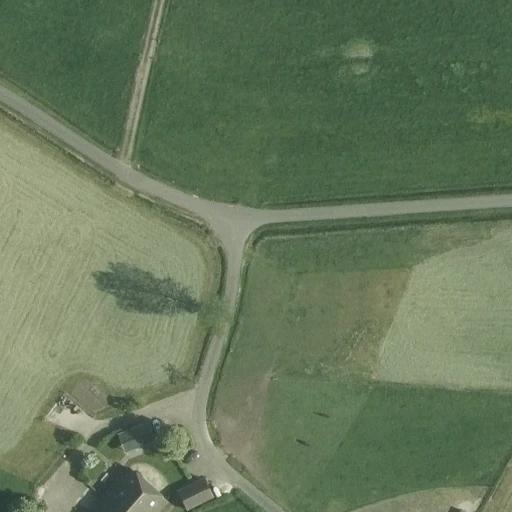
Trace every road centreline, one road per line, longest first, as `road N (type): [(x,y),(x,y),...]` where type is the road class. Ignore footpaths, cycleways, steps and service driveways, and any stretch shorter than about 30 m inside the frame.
road 1 (unclassified): [(271,511),(195,439),(195,406),(231,271),(233,221)]
road 2 (unclassified): [(511,205),(233,221)]
road 3 (unclassified): [(233,221),(129,181),(0,99)]
